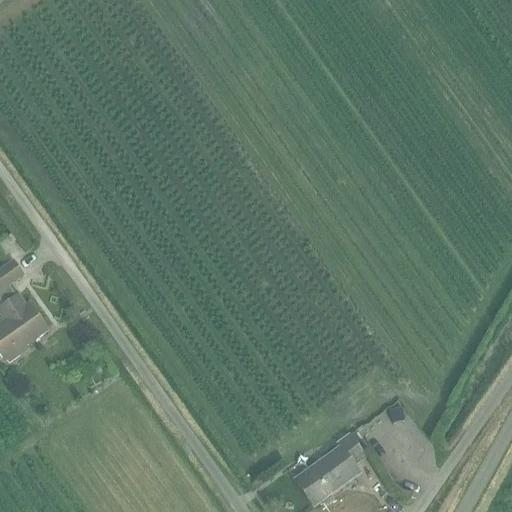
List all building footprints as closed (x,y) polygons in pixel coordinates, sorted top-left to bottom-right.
[(133,46),(100,0),(59,0),(0,42),(0,66),(35,116),(133,46)] [(0,272),(0,301),(4,306),(12,318),(0,326),(0,356),(5,363),(7,362),(9,365),(20,357),(18,354),(49,332),(30,305),(26,307),(18,296),(16,298),(9,288),(24,277),(14,262),(0,272)] [(337,392),(351,412),(361,425),(374,415),(364,402),(350,383),(337,392)] [(401,410),(389,413),(392,425),(404,422),(401,410)] [(313,507),(358,475),(353,467),(364,459),(348,437),(337,445),(339,449),(294,481),(313,507)]
